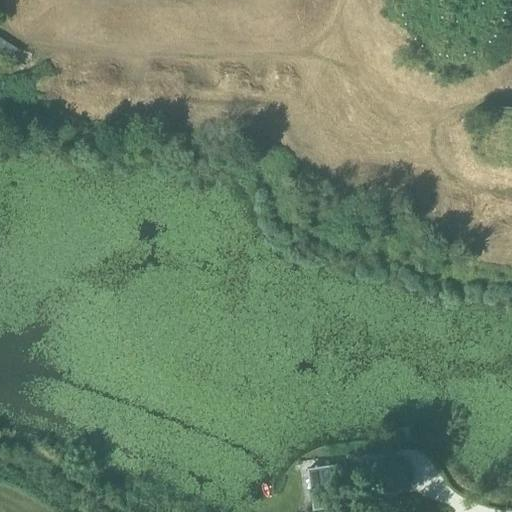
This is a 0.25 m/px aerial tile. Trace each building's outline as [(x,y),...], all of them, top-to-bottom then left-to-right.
[(201,44),(309,39),(334,0),(6,0),(16,30),(93,45),(201,44)] [(511,0),(355,0),(352,21),(377,73),(435,105),(472,102),(510,88),(511,86),(511,0)] [(0,45),(26,61),(31,54),(0,35),(0,45)] [(511,173),(511,109),(480,109),(455,127),(455,171),(511,173)] [(357,469),(309,477),(312,496),(314,511),(341,506),(339,495),(361,492),(374,490),(374,493),(395,490),(395,487),(407,484),(403,460),(395,462),(394,457),(364,462),(365,467),(357,468),(357,469)]
